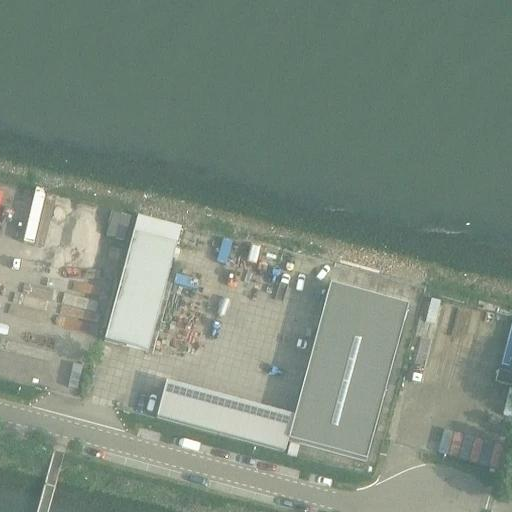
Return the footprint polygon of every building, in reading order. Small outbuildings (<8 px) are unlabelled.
[(130,219),(111,215),(105,238),(124,243),(130,219)] [(176,246),(133,234),(104,343),(147,354),(176,246)] [(121,251),(110,248),(101,280),(112,283),(121,251)] [(365,463),(407,308),(329,287),(287,442),(365,463)] [(10,319),(2,373),(26,377),(34,323),(10,319)] [(54,373),(66,333),(44,327),(32,367),(54,373)] [(83,394),(91,337),(67,333),(59,391),(83,394)] [(293,419),(165,384),(155,420),(283,455),(293,419)]
